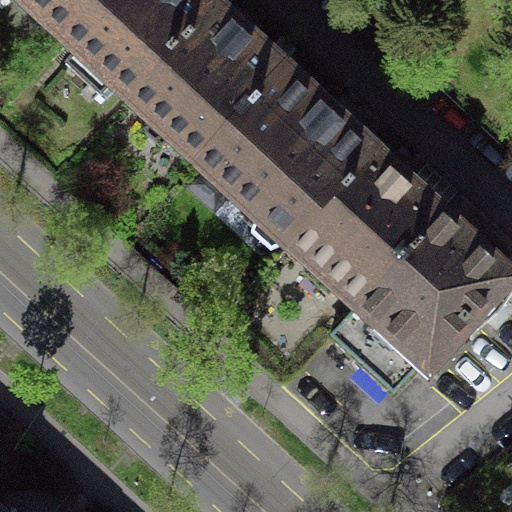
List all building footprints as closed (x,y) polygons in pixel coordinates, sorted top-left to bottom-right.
[(28,0),(64,33),(94,0),(28,0)] [(132,95),(214,6),(207,0),(94,0),(64,33),(81,48),(66,64),(101,96),(116,80),(132,95)] [(179,138),(200,157),(281,68),(247,37),(214,6),(132,95),(153,114),(146,134),(160,147),(179,138)] [(291,241),(373,152),(327,110),(281,68),(200,157),(261,214),(254,233),(270,248),(289,240),(291,241)] [(373,152),(291,241),(358,304),(440,215),(406,183),(373,152)] [(511,281),(478,250),(440,215),(358,304),(330,335),(394,394),(422,363),(427,367),(468,321),(477,329),(489,319),(500,308),(509,297),(511,292),(511,281)]
